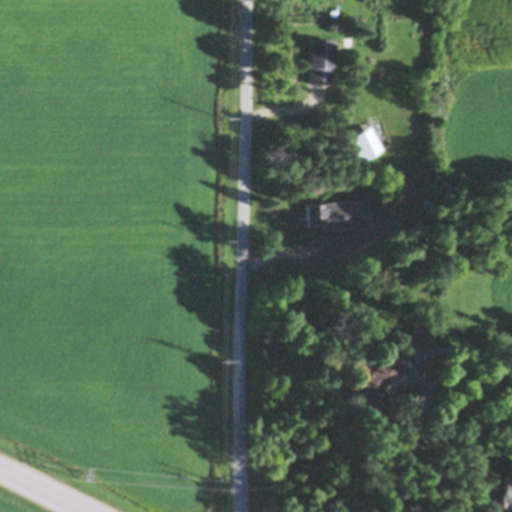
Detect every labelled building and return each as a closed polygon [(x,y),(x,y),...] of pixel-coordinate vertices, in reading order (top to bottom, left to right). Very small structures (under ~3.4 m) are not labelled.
[(307,38),(331,38),(331,82),(308,82),(307,38)] [(349,137),(370,124),(384,148),(363,161),(349,137)] [(345,194),(370,194),(370,211),(356,211),(356,210),(345,210),(345,194)] [(306,203),(331,202),(332,213),(325,213),(325,222),(308,223),(306,203)] [(347,382),(392,352),(403,368),(396,373),(398,376),(388,382),(387,380),(386,381),(391,389),(389,390),(394,397),(368,414),(347,382)] [(404,380),(422,389),(421,391),(412,409),(394,401),(404,380)] [(502,477),(511,479),(511,503),(496,499),(502,477)]
